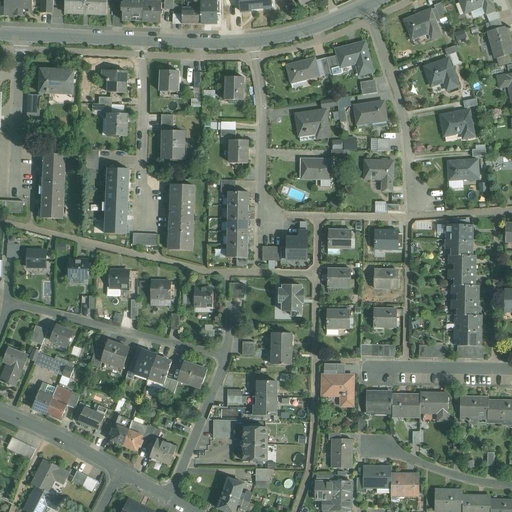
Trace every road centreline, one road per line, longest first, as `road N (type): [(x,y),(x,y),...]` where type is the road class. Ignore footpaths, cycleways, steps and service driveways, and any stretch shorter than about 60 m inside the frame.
road 1 (residential): [(224,356),(10,304)]
road 2 (residential): [(368,5),(418,200)]
road 3 (residential): [(254,41),(269,227)]
road 4 (residential): [(141,42),(147,227)]
road 5 (residential): [(167,497),(224,356)]
road 6 (residential): [(19,34),(15,181)]
road 7 (residential): [(511,485),(377,448)]
road 8 (residential): [(511,372),(374,370)]
road 9 (residential): [(0,412),(121,472)]
road 10 (residential): [(19,34),(141,42)]
